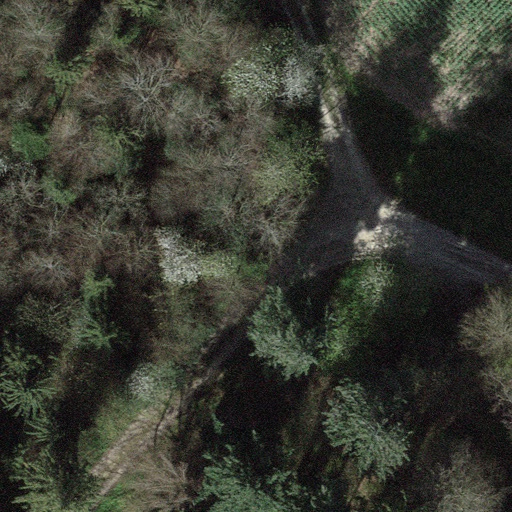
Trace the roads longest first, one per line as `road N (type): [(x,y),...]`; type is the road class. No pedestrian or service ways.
road 1 (track): [(359,178),(221,351),(77,511)]
road 2 (track): [(283,0),(359,178),(439,237),(511,275)]
road 3 (track): [(359,178),(511,409)]
